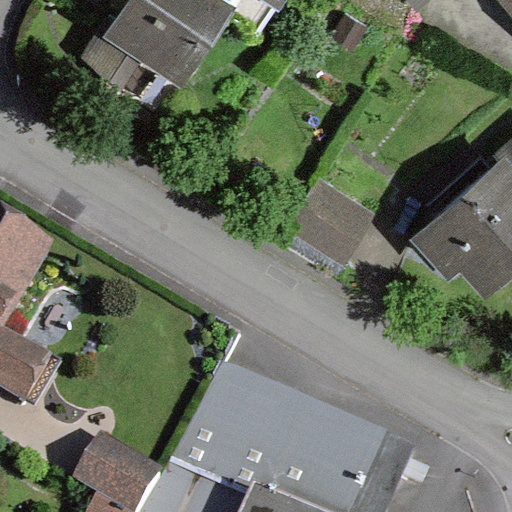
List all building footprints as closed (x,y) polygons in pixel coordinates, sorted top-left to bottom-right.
[(126,0),(117,14),(143,33),(180,60),(223,0),(126,0)] [(223,0),(259,26),(277,0),(223,0)] [(143,33),(117,14),(110,9),(101,21),(98,19),(77,48),(113,75),(143,33)] [(511,137),(499,150),(504,154),(511,162),(511,137)] [(511,162),(504,154),(428,228),(455,256),(466,246),(480,260),(494,274),(511,255),(511,162)] [(319,174),(292,220),(344,250),(371,204),(319,174)] [(0,238),(0,384),(25,400),(46,367),(0,337),(0,329),(44,260),(3,235),(0,238)] [(387,511),(414,453),(224,363),(163,476),(144,511),(387,511)] [(132,511),(144,511),(163,476),(105,443),(82,482),(132,511)] [(92,511),(123,511),(101,499),(92,511)]
